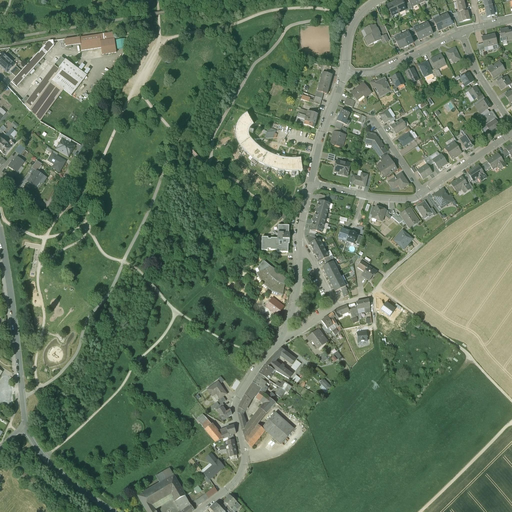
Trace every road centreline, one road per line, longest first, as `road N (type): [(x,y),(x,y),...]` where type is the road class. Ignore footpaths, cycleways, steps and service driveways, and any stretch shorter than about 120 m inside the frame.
road 1 (residential): [(0,215),(25,430)]
road 2 (residential): [(199,511),(242,472),(237,399),(280,341)]
road 3 (track): [(377,287),(466,353),(511,402)]
road 4 (track): [(421,511),(511,421)]
road 5 (residential): [(343,72),(379,72),(461,34)]
road 6 (residential): [(25,430),(61,474),(111,511)]
